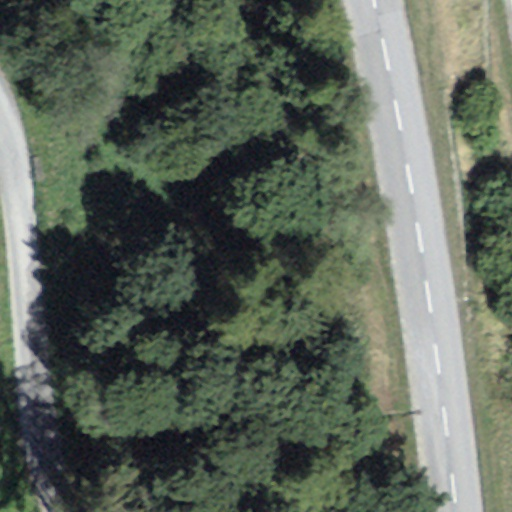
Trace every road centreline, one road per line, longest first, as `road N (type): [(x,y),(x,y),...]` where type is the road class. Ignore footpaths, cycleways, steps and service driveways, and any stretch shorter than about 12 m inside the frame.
road 1 (tertiary): [(454,511),(419,235),(372,0)]
road 2 (unclassified): [(58,511),(18,197),(0,119)]
